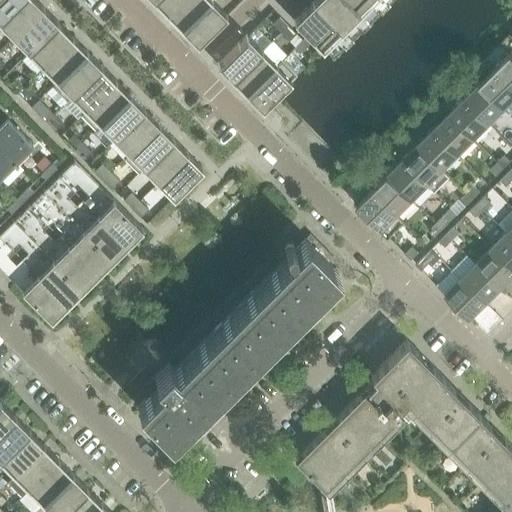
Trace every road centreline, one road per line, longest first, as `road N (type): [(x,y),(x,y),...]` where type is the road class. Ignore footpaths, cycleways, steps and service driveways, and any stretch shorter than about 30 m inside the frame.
road 1 (residential): [(191,511),(211,475),(405,284)]
road 2 (residential): [(405,284),(194,72)]
road 3 (residential): [(191,511),(0,320)]
